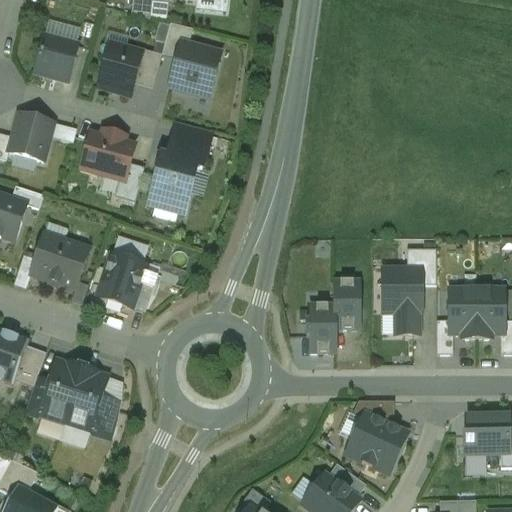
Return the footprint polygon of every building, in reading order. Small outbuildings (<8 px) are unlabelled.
[(152,0),(133,0),(131,18),(150,23),(152,6),(152,0)] [(152,0),(152,6),(174,8),(174,0),(152,0)] [(193,33),(170,28),(162,59),(177,63),(181,48),(188,50),(193,33)] [(78,50),(44,41),(35,76),(68,85),(78,50)] [(188,50),(181,48),(177,63),(170,91),(208,101),(220,59),(188,50)] [(123,56),(110,52),(99,92),(130,100),(133,89),(142,56),(140,56),(124,52),(123,56)] [(162,59),(141,53),(140,56),(142,56),(133,89),(152,94),(162,59)] [(53,127),(19,118),(9,157),(43,166),(53,127)] [(210,141),(177,132),(172,151),(177,152),(204,159),(210,141)] [(124,142),(103,136),(102,142),(91,139),(82,173),(120,184),(124,185),(129,168),(134,150),(123,147),(124,142)] [(174,165),(163,162),(150,207),(183,216),(195,171),(201,173),(204,159),(177,152),(174,165)] [(144,172),(129,168),(124,185),(120,184),(115,202),(135,207),(144,172)] [(43,200),(15,191),(12,202),(11,204),(25,209),(39,214),(43,200)] [(0,201),(0,200),(0,242),(1,243),(2,241),(16,245),(22,227),(19,226),(25,209),(11,204),(12,202),(1,199),(0,201)] [(89,253),(44,238),(31,280),(75,294),(89,253)] [(406,254),(406,274),(420,274),(420,290),(437,290),(437,254),(406,254)] [(145,270),(112,260),(98,301),(131,312),(145,270)] [(181,276),(161,272),(159,283),(179,287),(181,276)] [(419,339),(419,317),(420,317),(420,290),(420,274),(406,274),(384,274),(384,317),(382,317),(382,339),(419,339)] [(360,285),(334,285),(334,309),(334,310),(336,310),(336,334),(360,334),(360,285)] [(476,294),(448,294),(448,325),(449,338),(453,338),(462,338),(462,344),(477,343),(476,294)] [(504,294),(476,294),(477,343),(491,343),(491,338),(501,338),(505,338),(505,325),(504,294)] [(334,309),(310,309),(310,326),(306,326),(306,341),(310,341),(310,358),(336,357),(336,334),(336,310),(334,310),(334,309)] [(449,338),(448,325),(437,325),(437,360),(453,360),(453,338),(449,338)] [(511,325),(505,325),(505,338),(501,338),(501,360),(511,359),(511,325)] [(29,345),(0,335),(0,390),(1,390),(3,386),(13,390),(15,384),(27,351),(29,345)] [(46,358),(27,351),(15,384),(34,391),(38,381),(46,358)] [(66,369),(57,366),(51,386),(41,418),(42,419),(66,426),(83,373),(67,368),(66,369)] [(99,378),(83,373),(66,426),(89,434),(91,434),(101,401),(107,382),(98,379),(99,378)] [(34,391),(25,415),(41,421),(42,419),(41,418),(51,386),(38,381),(34,391)] [(121,407),(101,401),(91,434),(89,434),(89,436),(113,443),(118,426),(121,407)] [(407,441),(359,420),(342,457),(390,478),(407,441)] [(508,421),(468,422),(469,440),(465,440),(465,460),(501,459),(509,459),(509,436),(508,421)] [(511,436),(509,436),(509,459),(501,459),(501,473),(511,472),(511,436)] [(0,484),(11,464),(0,458),(0,484)] [(38,477),(11,464),(0,484),(0,494),(12,501),(18,489),(28,495),(38,477)] [(336,468),(327,481),(357,502),(365,489),(336,468)] [(327,481),(323,478),(301,510),(304,511),(352,511),(359,503),(357,502),(327,481)] [(28,495),(18,489),(12,501),(5,511),(58,511),(28,495)] [(244,511),(263,511),(251,503),(244,511)]
